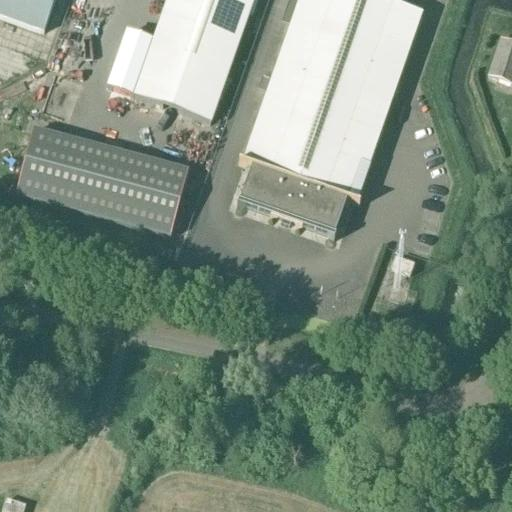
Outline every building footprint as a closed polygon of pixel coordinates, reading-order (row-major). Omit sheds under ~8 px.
[(56,0),(0,0),(0,21),(43,37),(56,0)] [(125,36),(105,92),(208,128),(252,0),(167,0),(152,46),(125,36)] [(421,19),(367,0),(299,0),(241,168),(238,167),(238,168),(250,172),(346,205),(358,210),(359,209),(356,208),(421,19)] [(511,86),(511,44),(501,41),(489,79),(511,86)] [(187,176),(32,134),(15,201),(170,242),(187,176)] [(346,205),(250,172),(238,207),(237,206),(236,211),(280,226),(280,227),(289,230),(289,229),(333,245),(335,240),(334,240),(346,205)] [(390,274),(409,281),(413,269),(394,263),(390,274)] [(23,511),(25,509),(6,503),(2,511),(23,511)]
